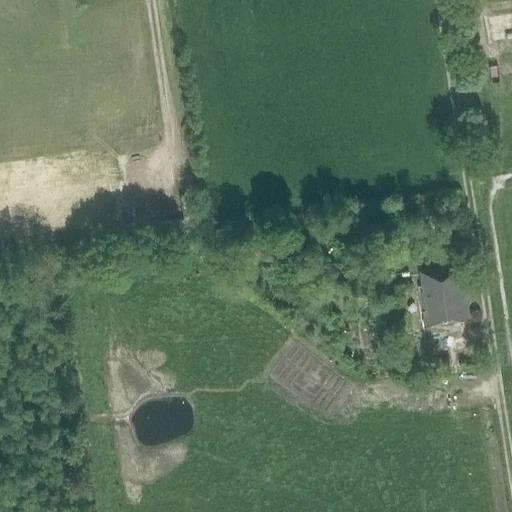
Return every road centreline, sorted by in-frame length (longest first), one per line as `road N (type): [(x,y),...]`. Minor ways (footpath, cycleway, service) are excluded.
road 1 (track): [(440,0),(511,489)]
road 2 (track): [(149,0),(169,138),(147,206)]
